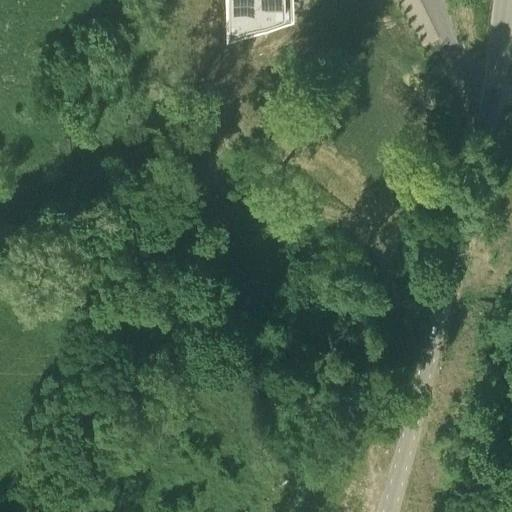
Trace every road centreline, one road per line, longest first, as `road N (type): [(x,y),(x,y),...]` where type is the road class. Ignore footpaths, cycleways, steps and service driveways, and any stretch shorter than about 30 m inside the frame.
road 1 (tertiary): [(388,511),(489,109),(503,0)]
road 2 (track): [(379,511),(370,372),(385,312),(378,247),(350,217),(236,202)]
